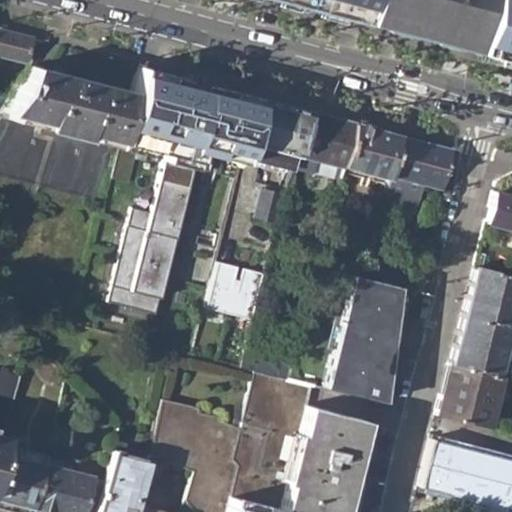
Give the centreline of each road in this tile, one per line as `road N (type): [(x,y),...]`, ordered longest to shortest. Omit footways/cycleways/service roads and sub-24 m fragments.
road 1 (residential): [(383,511),(485,103)]
road 2 (primary): [(93,0),(485,103)]
